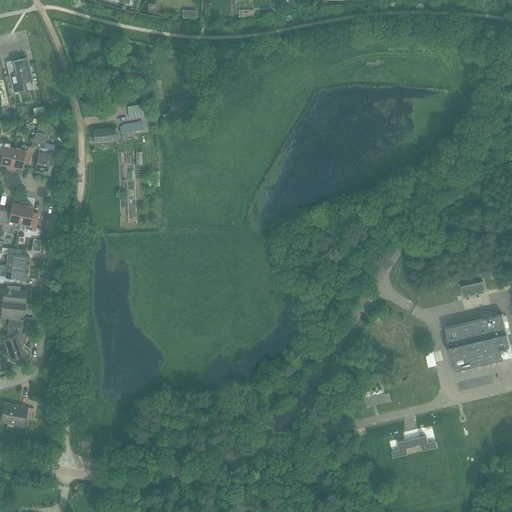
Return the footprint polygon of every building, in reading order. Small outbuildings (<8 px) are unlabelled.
[(10,75),(14,92),(27,89),(26,82),(33,81),(27,58),(14,61),(16,73),(10,75)] [(26,112),(34,109),(31,101),(23,104),(26,112)] [(127,107),(129,119),(155,115),(154,111),(150,111),(149,104),(127,107)] [(120,127),(121,134),(143,131),(142,122),(122,125),(122,127),(120,127)] [(117,128),(103,129),(93,130),(94,141),(118,139),(117,128)] [(7,169),(10,170),(15,148),(9,147),(10,143),(0,140),(0,158),(1,159),(0,164),(7,166),(8,167),(7,169)] [(33,148),(31,158),(37,159),(35,171),(43,173),(42,174),(48,175),(48,174),(49,174),(51,166),(53,167),(55,161),(52,160),(53,155),(54,150),(55,145),(45,143),(41,142),(35,141),(33,148)] [(29,170),(31,158),(33,148),(21,145),(20,149),(15,148),(10,170),(14,171),(14,168),(16,168),(22,169),(23,164),(29,165),(28,170),(29,170)] [(11,208),(5,207),(2,224),(13,227),(14,223),(19,224),(24,202),(20,201),(20,203),(18,204),(12,203),(11,208)] [(27,203),(24,202),(19,224),(18,228),(35,231),(39,214),(33,213),(34,207),(27,206),(26,205),(27,203)] [(33,240),(31,250),(40,252),(41,241),(33,240)] [(8,255),(6,266),(28,268),(30,257),(20,256),(21,250),(2,248),(2,254),(8,255)] [(0,282),(17,284),(18,279),(27,280),(28,268),(6,266),(6,272),(0,271),(0,282)] [(464,297),(485,292),(483,281),(461,287),(464,297)] [(0,282),(0,289),(4,290),(3,295),(3,300),(25,303),(26,291),(20,291),(21,285),(17,284),(0,282)] [(3,300),(2,312),(2,318),(9,319),(17,320),(17,319),(18,314),(23,314),(25,303),(3,300)] [(511,358),(511,352),(511,346),(503,314),(445,328),(456,372),(511,358)] [(17,320),(9,319),(8,327),(18,328),(18,336),(3,340),(10,359),(24,355),(21,345),(26,343),(27,333),(22,333),(23,320),(17,320)] [(447,360),(445,349),(430,352),(433,366),(440,364),(440,361),(447,360)] [(15,425),(24,426),(28,407),(4,403),(1,419),(16,422),(15,425)] [(399,450),(392,452),(393,458),(408,455),(407,449),(421,446),(422,451),(437,448),(436,442),(428,443),(427,436),(397,443),(399,450)]
